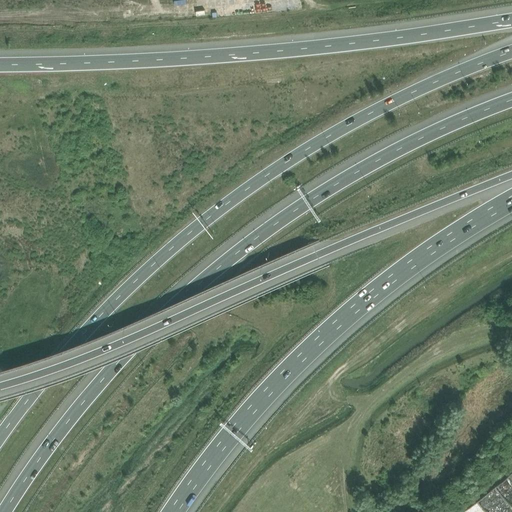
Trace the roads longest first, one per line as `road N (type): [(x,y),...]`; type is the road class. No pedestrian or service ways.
road 1 (motorway): [(511,102),(329,187),(212,271),(119,360),(4,511)]
road 2 (trunk): [(444,80),(306,152),(176,244),(83,333),(0,436)]
road 3 (motorway): [(0,384),(511,175)]
road 4 (motorway): [(511,20),(209,57),(0,65)]
road 5 (motorway): [(173,511),(226,439),(328,328),(511,199)]
road 6 (track): [(511,260),(377,343),(261,451),(218,511)]
